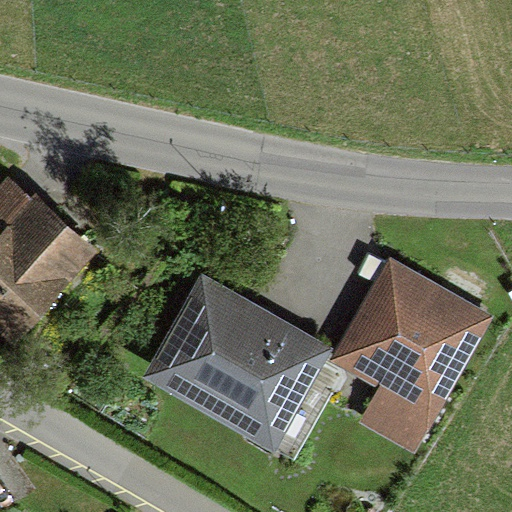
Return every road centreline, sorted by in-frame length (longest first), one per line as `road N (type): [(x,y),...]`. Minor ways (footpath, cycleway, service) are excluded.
road 1 (tertiary): [(0,104),(272,164),(511,187)]
road 2 (unclassified): [(207,511),(0,389)]
